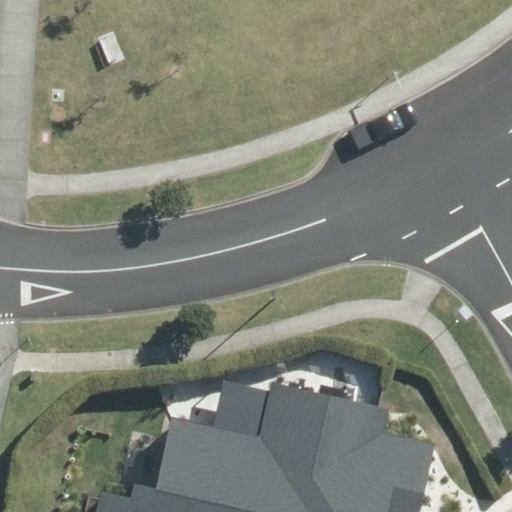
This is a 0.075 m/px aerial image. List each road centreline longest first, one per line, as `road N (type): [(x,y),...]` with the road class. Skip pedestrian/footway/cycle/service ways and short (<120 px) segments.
road 1 (tertiary): [(0,272),(109,272),(243,250),(447,176)]
road 2 (residential): [(447,176),(511,306)]
